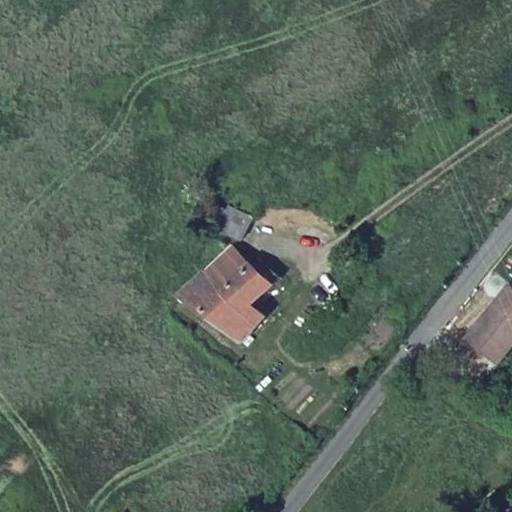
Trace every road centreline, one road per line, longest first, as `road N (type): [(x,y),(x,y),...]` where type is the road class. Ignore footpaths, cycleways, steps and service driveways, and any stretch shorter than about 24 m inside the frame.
road 1 (residential): [(511,224),(285,511)]
road 2 (track): [(511,111),(308,264)]
